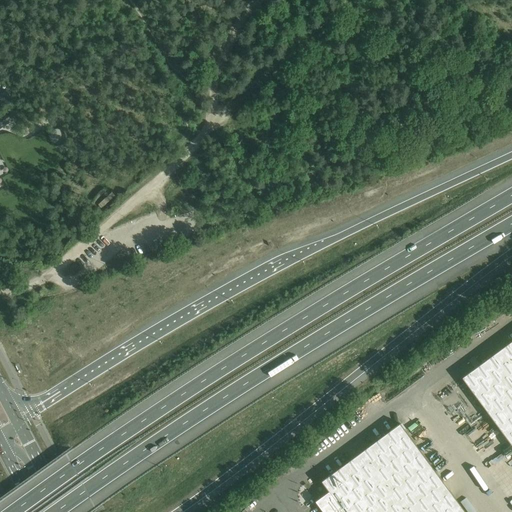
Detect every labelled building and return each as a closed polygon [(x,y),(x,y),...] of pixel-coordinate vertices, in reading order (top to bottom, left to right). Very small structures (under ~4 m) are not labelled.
[(0,94),(0,96),(3,101),(10,96),(7,91),(0,94)] [(0,128),(13,121),(7,111),(0,115),(0,128)] [(122,341),(127,338),(123,331),(118,333),(122,341)] [(109,335),(105,338),(113,350),(118,347),(109,335)] [(511,341),(502,349),(463,377),(511,444),(511,341)] [(67,355),(78,350),(75,342),(64,347),(67,355)] [(465,511),(400,423),(322,481),(329,491),(316,501),(323,511),(465,511)] [(503,482),(508,495),(511,492),(511,478),(503,482)]
